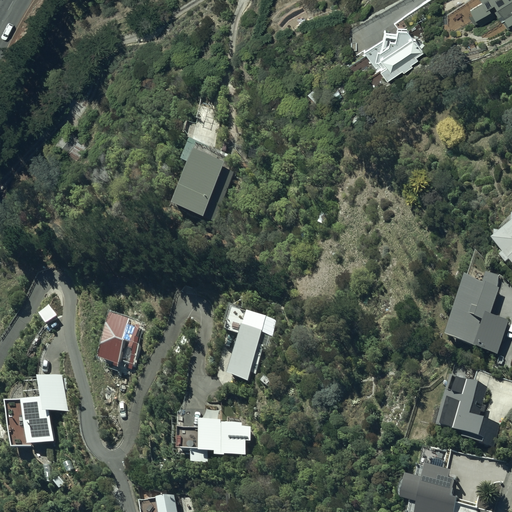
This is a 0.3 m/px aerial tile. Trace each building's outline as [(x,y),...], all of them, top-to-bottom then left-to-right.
[(511,0),(477,0),(480,4),(468,12),(479,28),(485,24),(499,15),(510,32),(511,31),(511,0)] [(406,30),(397,29),(394,24),(384,31),(383,38),(364,52),(376,69),(381,66),(383,69),(380,71),(387,82),(402,72),(404,74),(413,67),(411,65),(418,61),(416,58),(424,52),(422,49),(425,47),(422,43),(419,45),(413,36),(411,37),(406,30)] [(66,153),(77,139),(66,130),(55,145),(66,153)] [(84,147),(77,142),(69,154),(75,159),(84,147)] [(175,214),(206,225),(207,223),(215,226),(235,173),(196,159),(175,214)] [(511,226),(500,235),(494,236),(494,241),(490,244),(502,255),(499,258),(506,265),(509,262),(511,265),(511,219),(511,220),(511,226)] [(487,275),(483,286),(467,281),(447,342),(498,358),(500,351),(509,322),(492,317),(500,291),(499,291),(497,290),(500,279),(487,275)] [(252,313),(231,307),(225,329),(227,329),(226,334),(241,338),(229,382),(250,388),(253,377),(257,378),(265,349),(260,347),(268,319),(270,319),(271,314),(260,311),(259,318),(251,317),(252,313)] [(115,320),(104,362),(122,367),(132,330),(124,328),(125,323),(115,320)] [(124,367),(115,368),(117,391),(127,390),(124,367)] [(453,381),(451,380),(443,413),(437,412),(433,429),(442,431),(442,433),(467,439),(466,443),(494,451),(500,426),(480,421),(488,389),(487,389),(490,376),(478,373),(475,387),(472,386),(475,374),(457,369),(453,381)] [(40,396),(5,399),(11,448),(55,442),(49,412),(69,411),(62,374),(37,377),(40,396)] [(222,428),(222,425),(201,426),(201,431),(179,432),(180,456),(193,456),(193,468),(209,467),(209,457),(216,457),(216,461),(247,460),(247,446),(252,446),(251,417),(241,417),(241,421),(229,421),(229,429),(226,429),(226,428),(222,428)] [(455,511),(459,503),(453,503),(456,485),(450,484),(452,475),(443,474),(445,466),(432,464),(431,472),(428,471),(426,485),(407,482),(403,507),(411,508),(410,511),(455,511)] [(160,503),(141,507),(141,511),(178,511),(176,503),(161,506),(160,503)]
